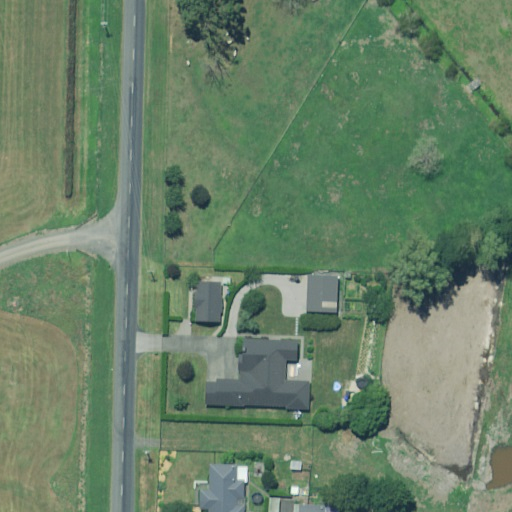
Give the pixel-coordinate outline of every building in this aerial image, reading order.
[(337,277),(307,276),(306,311),(336,312),(337,277)] [(220,322),(220,283),(195,282),(194,321),(220,322)] [(296,361),(297,341),(241,339),(239,380),(207,379),(206,404),(309,408),(310,382),(285,381),(286,360),(296,361)] [(277,441),(262,441),(261,449),(276,450),(277,441)] [(304,460),(289,460),(289,470),(303,471),(304,460)] [(239,464),(210,464),(210,489),(200,489),(200,509),(210,509),(210,511),(245,511),(245,506),(238,506),(238,498),(246,498),(246,479),(239,479),(239,464)] [(312,484),(293,483),(293,495),(312,496),(312,484)] [(280,511),(282,499),(271,498),(269,511),(280,511)] [(354,511),(355,501),(344,501),(343,511),(354,511)]
